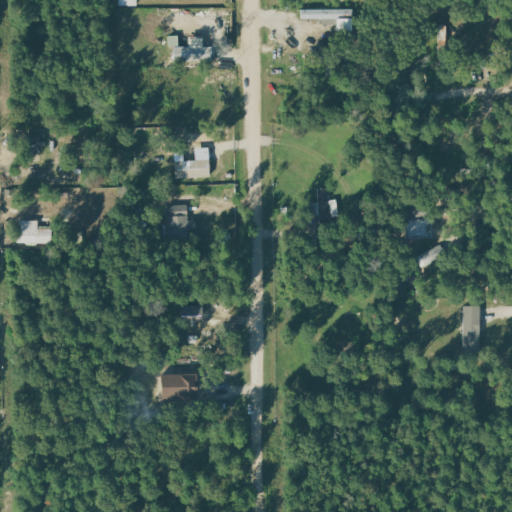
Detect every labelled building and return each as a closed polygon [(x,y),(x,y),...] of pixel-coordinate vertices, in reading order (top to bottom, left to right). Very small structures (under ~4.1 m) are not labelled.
[(353,9),(301,10),(301,20),(337,19),(337,31),(353,31),(353,9)] [(178,47),(213,47),(213,62),(174,62),(174,49),(167,49),(167,36),(178,36),(178,47)] [(209,159),(210,176),(173,178),(173,161),(209,159)] [(317,189),(326,189),(327,201),(336,200),(337,219),(319,220),(318,214),(305,215),(304,203),(318,202),(317,189)] [(406,205),(406,229),(424,228),(424,204),(406,205)] [(168,212),(188,212),(189,244),(170,244),(168,212)] [(38,221),(18,221),(17,244),(50,245),(51,229),(38,228),(38,221)] [(480,307),(463,307),(464,352),(481,351),(480,307)] [(196,374),(160,373),(159,395),(195,396),(196,374)]
